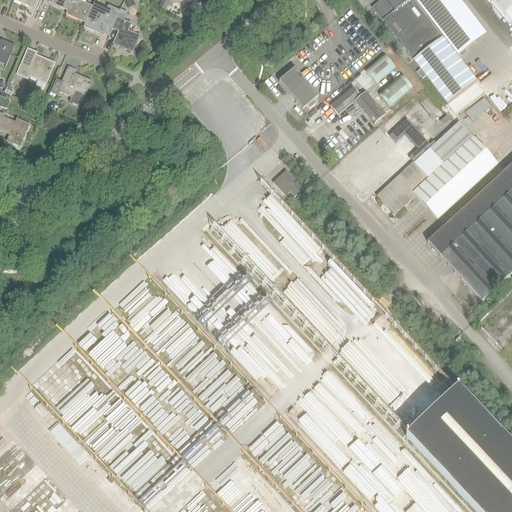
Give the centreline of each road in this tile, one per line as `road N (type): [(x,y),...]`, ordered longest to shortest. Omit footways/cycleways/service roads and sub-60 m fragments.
road 1 (unclassified): [(511,376),(217,52)]
road 2 (tertiary): [(35,203),(217,52)]
